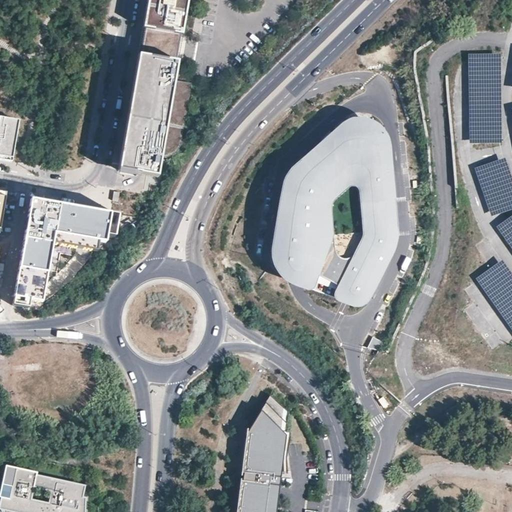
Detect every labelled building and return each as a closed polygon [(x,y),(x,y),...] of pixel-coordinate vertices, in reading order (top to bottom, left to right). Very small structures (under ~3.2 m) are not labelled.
[(147,0),(143,28),(152,30),(181,35),(182,35),(188,0),(147,0)] [(152,30),(148,57),(176,62),(181,35),(152,30)] [(134,55),(115,168),(157,177),(160,156),(166,157),(169,156),(173,154),(175,152),(178,149),(181,144),(191,83),(174,80),(177,62),(176,62),(148,57),(134,55)] [(299,286),(310,289),(316,287),(320,275),(333,241),(334,234),(337,197),(354,185),(358,187),(363,230),(351,258),(339,285),(335,294),(337,299),(347,302),(362,306),(395,247),(398,224),(397,216),(390,132),(384,121),(369,114),(351,114),(294,165),(284,178),(272,253),(277,272),(293,284),(299,286)] [(0,157),(2,158),(1,162),(17,164),(23,127),(0,123),(0,157)] [(25,246),(15,301),(47,307),(60,238),(113,248),(119,218),(33,202),(25,246)] [(337,255),(333,241),(320,275),(339,285),(351,258),(347,259),(337,255)] [(373,337),(368,347),(378,352),(383,342),(373,337)] [(271,511),(285,409),(270,395),(247,432),(246,431),(235,511),(271,511)] [(276,511),(288,412),(285,409),(271,511),(276,511)] [(85,485),(7,469),(0,501),(0,509),(13,511),(84,511),(85,498),(82,497),(85,485)]
